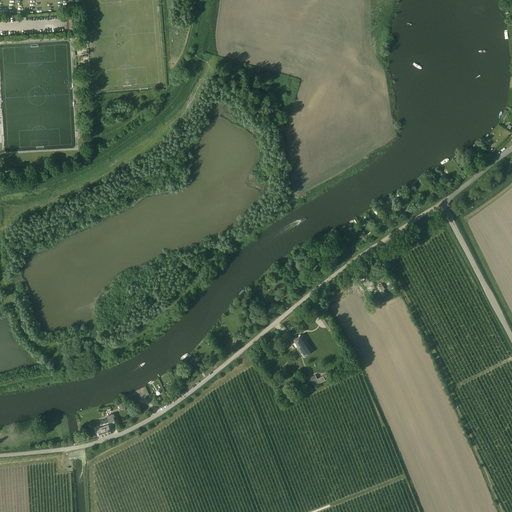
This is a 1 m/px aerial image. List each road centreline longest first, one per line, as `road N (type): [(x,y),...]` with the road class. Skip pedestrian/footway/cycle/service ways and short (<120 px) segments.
road 1 (unclassified): [(441,203),(373,245),(156,413),(95,442),(0,454)]
road 2 (unclassified): [(511,339),(441,203)]
